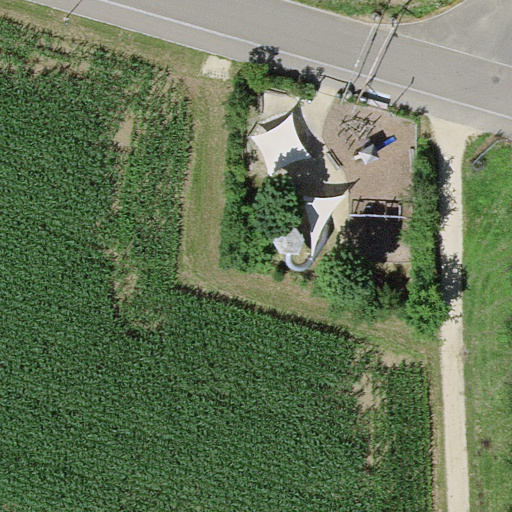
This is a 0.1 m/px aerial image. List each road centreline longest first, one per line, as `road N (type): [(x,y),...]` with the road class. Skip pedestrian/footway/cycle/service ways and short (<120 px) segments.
road 1 (track): [(447,89),(456,511)]
road 2 (track): [(511,104),(152,0)]
